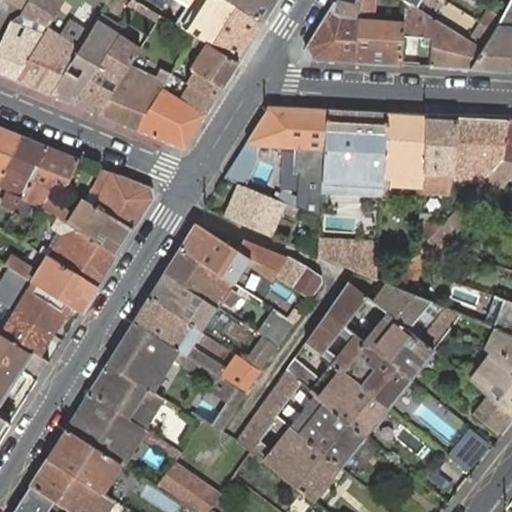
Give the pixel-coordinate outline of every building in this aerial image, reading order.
[(25,9),(30,0),(12,0),(12,2),(25,9)] [(48,27),(64,0),(30,0),(25,9),(22,14),(20,16),(48,27)] [(139,2),(135,0),(120,0),(134,9),(134,8),(139,2)] [(238,62),(263,23),(227,0),(209,0),(214,2),(198,28),(191,23),(191,24),(188,22),(184,29),(195,36),(205,43),(238,62)] [(214,2),(209,0),(205,0),(191,23),(198,28),(214,2)] [(227,0),(263,23),(277,0),(227,0)] [(310,59),(355,62),(358,15),(361,0),(360,0),(355,0),(354,6),(334,1),(305,49),(310,59)] [(355,62),(401,64),(402,37),(405,1),(403,0),(395,0),(395,22),(367,20),(370,2),(361,0),(358,15),(355,62)] [(470,69),(511,71),(511,0),(510,0),(507,6),(500,1),(494,11),(502,16),(501,17),(497,25),(495,29),(483,49),(470,69)] [(430,66),(470,69),(483,49),(469,40),(410,4),(405,1),(402,37),(436,38),(436,45),(431,45),(430,66)] [(140,12),(144,5),(139,2),(134,8),(140,12)] [(144,5),(140,12),(156,22),(160,15),(144,5)] [(481,21),(495,29),(497,25),(501,17),(489,9),(481,21)] [(132,12),(122,28),(131,34),(141,18),(132,12)] [(90,30),(112,44),(113,43),(118,35),(122,28),(100,15),(95,22),(90,30)] [(11,22),(0,44),(0,73),(15,80),(48,27),(20,16),(11,22)] [(469,40),(483,49),(495,29),(481,21),(469,40)] [(61,35),(48,27),(15,80),(51,94),(80,46),(86,37),(67,25),(61,35)] [(74,104),(98,113),(131,61),(136,52),(139,49),(134,46),(139,39),(131,34),(122,28),(118,35),(113,43),(112,44),(74,104)] [(51,94),(74,104),(112,44),(90,30),(86,37),(80,46),(51,94)] [(202,48),(205,43),(195,36),(192,41),(202,48)] [(189,68),(198,72),(222,88),(238,62),(205,43),(202,48),(189,68)] [(155,76),(160,68),(136,52),(131,61),(155,76)] [(98,113),(137,129),(162,87),(171,74),(160,68),(155,76),(131,61),(98,113)] [(189,86),(214,100),(222,88),(198,72),(193,79),(186,75),(182,81),(189,86)] [(162,87),(137,129),(184,148),(205,115),(214,100),(189,86),(182,81),(181,82),(189,87),(181,99),(162,87)] [(268,106),(246,142),(253,146),(272,147),(306,150),(305,171),(299,170),(297,207),(297,208),(320,217),(322,198),(322,188),(327,110),(268,106)] [(327,110),(322,188),(381,192),(387,113),(327,110)] [(426,116),(387,113),(381,192),(389,193),(389,184),(415,186),(415,194),(421,194),(421,191),(426,116)] [(455,117),(426,116),(421,191),(448,193),(451,181),(452,172),(455,117)] [(506,120),(455,117),(452,172),(458,173),(458,176),(484,178),(502,160),(506,120)] [(511,118),(506,119),(506,120),(502,160),(511,161),(511,118)] [(0,172),(19,135),(0,127),(0,172)] [(47,146),(19,135),(0,172),(0,187),(7,191),(0,206),(12,212),(18,200),(47,146)] [(78,159),(47,146),(18,200),(24,202),(26,197),(42,204),(46,197),(52,184),(59,187),(67,183),(78,159)] [(511,161),(502,160),(484,178),(480,182),(495,185),(502,187),(511,172),(511,161)] [(150,188),(103,169),(93,188),(101,192),(93,206),(133,228),(152,198),(150,188)] [(480,182),(460,203),(475,208),(495,185),(480,182)] [(244,186),(230,219),(270,236),(281,207),(286,213),(294,216),(297,208),(297,207),(244,186)] [(46,197),(42,204),(40,207),(56,217),(116,254),(133,228),(93,206),(82,200),(74,213),(46,197)] [(460,203),(443,222),(426,240),(440,246),(475,208),(460,203)] [(444,215),(419,214),(419,220),(443,222),(444,215)] [(60,234),(46,257),(97,286),(116,254),(56,217),(49,228),(60,234)] [(443,222),(419,220),(417,250),(426,240),(443,222)] [(238,252),(195,223),(179,248),(234,283),(248,262),(274,279),(276,275),(286,258),(244,241),(238,252)] [(378,242),(319,240),(318,256),(356,271),(376,279),(378,242)] [(426,240),(417,250),(405,264),(418,269),(424,271),(440,246),(426,240)] [(41,247),(37,252),(43,256),(47,250),(41,247)] [(179,248),(163,273),(217,308),(222,301),(230,307),(238,295),(230,289),(234,283),(179,248)] [(8,258),(4,265),(12,270),(36,285),(51,294),(68,304),(80,312),(97,286),(46,257),(36,275),(8,258)] [(286,258),(276,275),(310,299),(321,284),(318,277),(305,268),(286,258)] [(405,264),(388,284),(410,293),(418,269),(405,264)] [(12,310),(51,334),(65,313),(64,312),(68,304),(51,294),(36,285),(12,270),(7,278),(13,282),(1,303),(12,310)] [(163,273),(148,296),(202,332),(217,308),(163,273)] [(367,297),(348,282),(327,312),(344,325),(367,297)] [(410,293),(388,284),(384,288),(373,302),(380,308),(388,314),(408,330),(419,339),(431,325),(445,307),(431,302),(410,293)] [(148,296),(133,321),(178,349),(186,355),(243,392),(259,370),(247,361),(245,360),(241,365),(233,360),(227,370),(195,350),(196,349),(192,346),(202,332),(148,296)] [(511,302),(503,299),(493,327),(496,328),(507,332),(511,334),(511,302)] [(0,331),(32,352),(39,355),(51,334),(12,310),(1,303),(0,302),(0,331)] [(447,332),(461,313),(445,307),(431,325),(447,332)] [(274,309),(257,332),(277,346),(294,322),(274,309)] [(387,406),(409,378),(365,342),(350,331),(345,336),(349,341),(337,356),(326,347),(344,325),(327,312),(306,341),(332,363),(340,368),(387,406)] [(409,378),(432,349),(419,339),(408,330),(388,314),(365,342),(409,378)] [(204,419),(220,429),(243,392),(186,355),(178,349),(133,321),(107,362),(151,391),(173,356),(214,382),(224,389),(204,419)] [(345,336),(350,331),(344,325),(326,347),(337,356),(349,341),(345,336)] [(432,349),(447,332),(431,325),(419,339),(432,349)] [(511,363),(511,334),(507,332),(496,328),(485,348),(489,351),(497,358),(500,354),(511,363)] [(0,403),(32,352),(0,331),(0,403)] [(247,361),(259,370),(270,355),(257,346),(247,361)] [(511,414),(511,363),(500,354),(497,358),(489,351),(468,379),(471,381),(492,398),(511,414)] [(364,436),(387,406),(340,368),(332,363),(319,379),(294,358),(286,369),(317,396),(337,414),(364,436)] [(107,362),(88,393),(143,428),(162,398),(151,391),(107,362)] [(340,467),(364,436),(337,414),(317,396),(286,369),(261,404),(276,416),(293,395),(308,407),(292,428),(340,467)] [(192,417),(201,423),(204,419),(224,389),(214,382),(192,417)] [(88,393),(65,429),(120,464),(122,465),(140,437),(138,436),(143,428),(88,393)] [(276,416),(292,428),(308,407),(293,395),(276,416)] [(506,430),(511,422),(511,414),(492,398),(482,410),(506,430)] [(179,441),(193,422),(167,403),(153,422),(179,441)] [(313,500),(340,467),(292,428),(276,416),(261,404),(237,439),(252,451),(313,500)] [(0,438),(10,422),(0,415),(0,438)] [(65,429),(47,457),(102,493),(120,464),(65,429)] [(471,471),(491,446),(470,429),(450,454),(471,471)] [(181,452),(151,433),(146,441),(175,460),(181,452)] [(47,457),(30,485),(66,509),(71,511),(105,511),(113,500),(102,493),(47,457)] [(197,478),(173,462),(157,486),(181,501),(197,478)] [(221,494),(197,478),(181,501),(198,511),(208,511),(218,499),(221,494)] [(34,511),(71,511),(66,509),(64,511),(43,498),(34,511)]
